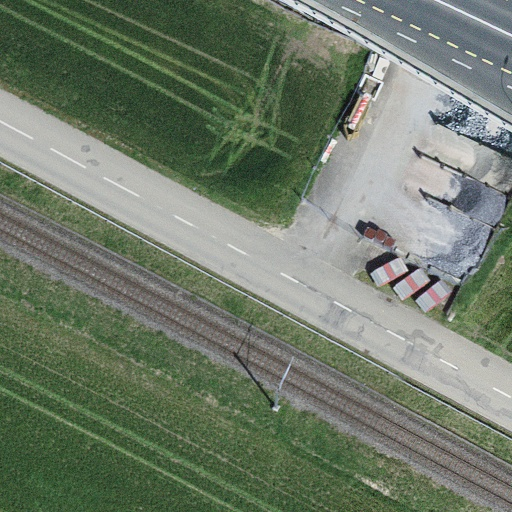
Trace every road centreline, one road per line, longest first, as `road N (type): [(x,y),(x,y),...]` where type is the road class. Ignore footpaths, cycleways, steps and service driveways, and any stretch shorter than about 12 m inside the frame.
road 1 (tertiary): [(0,131),(511,407)]
road 2 (tertiary): [(403,0),(511,84)]
road 3 (primary): [(403,0),(511,55)]
